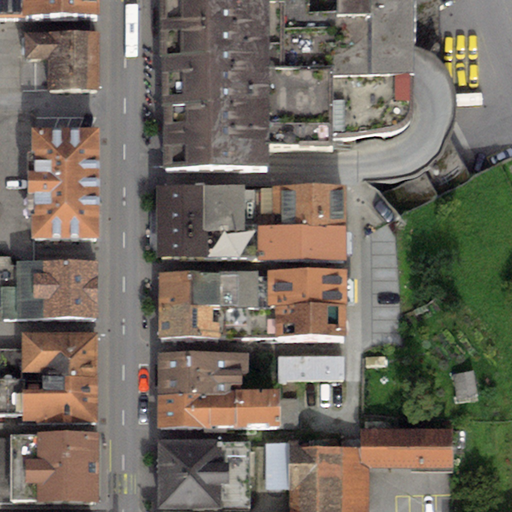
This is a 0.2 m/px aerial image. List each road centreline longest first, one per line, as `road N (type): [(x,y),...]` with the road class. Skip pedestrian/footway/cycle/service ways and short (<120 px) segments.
road 1 (primary): [(124,103),(123,511)]
road 2 (unknown): [(353,351),(123,326)]
road 3 (residential): [(350,511),(355,294)]
road 4 (unknown): [(123,267),(332,269)]
road 5 (residential): [(124,103),(0,100)]
